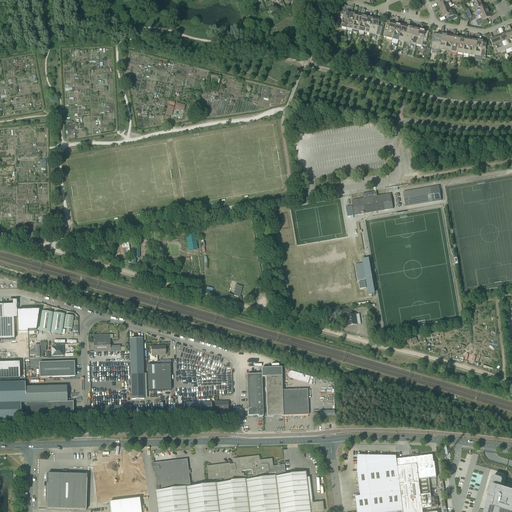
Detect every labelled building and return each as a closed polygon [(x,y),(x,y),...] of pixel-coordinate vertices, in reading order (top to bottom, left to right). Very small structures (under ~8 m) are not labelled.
[(443,4),(439,6),(441,11),(450,8),(452,7),(449,0),(444,0),(442,1),(443,4)] [(480,5),(474,8),(476,12),(478,11),(480,15),(488,11),(486,6),(481,8),(480,5)] [(450,8),(441,11),(443,17),(446,16),(449,22),(458,18),(455,10),(451,11),(450,8)] [(347,28),(351,13),(342,11),(341,15),(344,16),(343,18),(345,19),(347,22),(346,24),(342,23),(341,27),(347,28)] [(481,19),(479,20),(481,25),(487,22),(486,19),(491,17),(488,11),(480,15),(481,19)] [(351,13),(347,28),(353,30),(356,15),(351,13)] [(356,15),(353,30),(358,31),(359,27),(360,23),(362,16),(361,16),(356,15)] [(368,17),(363,16),(362,16),(360,23),(362,23),(364,26),(364,28),(359,27),(358,31),(364,33),(368,17)] [(368,17),(364,33),(370,34),(374,19),(373,19),(368,17)] [(380,20),(375,19),(374,19),(370,34),(376,35),(380,20)] [(387,21),(383,37),(392,39),(393,35),(394,31),(396,24),(395,24),(390,23),(390,22),(387,21)] [(393,39),(392,41),(397,42),(398,41),(402,26),(397,24),(396,24),(394,31),(396,31),(398,34),(398,36),(393,35),(392,39),(393,39)] [(402,26),(398,41),(404,42),(408,27),(407,27),(402,26)] [(414,28),(409,27),(408,27),(404,42),(403,46),(409,48),(410,43),(414,28)] [(414,28),(410,43),(416,45),(419,30),(418,29),(414,28)] [(419,30),(416,45),(422,46),(422,45),(425,46),(428,32),(420,30),(419,30)] [(432,44),(431,50),(432,51),(437,52),(438,51),(438,50),(439,50),(440,46),(440,42),(442,35),(441,35),(436,34),(435,40),(434,45),(432,44)] [(505,34),(500,36),(499,37),(505,51),(511,48),(509,45),(507,41),(505,34)] [(448,36),(443,35),(442,35),(440,42),(442,42),(444,45),(444,47),(440,46),(439,50),(445,51),(448,36)] [(448,36),(445,51),(451,52),(454,37),(453,37),(448,36)] [(460,38),(455,37),(454,37),(451,52),(457,53),(460,38)] [(498,37),(490,40),(493,48),(496,46),(497,47),(498,49),(496,50),(498,54),(505,51),(499,37),(498,37)] [(460,38),(457,53),(463,54),(465,39),(464,39),(460,38)] [(465,39),(463,54),(469,55),(469,51),(470,47),(471,40),(467,39),(465,39)] [(469,51),(469,55),(475,56),(475,52),(476,48),(477,41),(476,41),(471,40),(470,47),(472,47),(471,51),(469,51)] [(483,42),(478,41),(477,41),(476,48),(478,48),(480,51),(480,53),(475,52),(475,56),(474,60),(481,61),(482,59),(485,59),(484,59),(484,56),(485,56),(485,52),(486,51),(485,50),(486,43),(483,43),(483,42)] [(430,188),(403,192),(406,207),(432,202),(441,201),(439,186),(430,188)] [(361,199),(352,201),(354,216),(363,214),(393,209),(390,194),(361,199)] [(369,259),(362,261),(362,264),(355,265),(358,281),(365,280),(368,297),(375,296),(369,259)] [(243,287),(237,286),(234,296),(240,297),(243,287)] [(0,304),(0,353),(28,353),(27,333),(27,331),(36,330),(39,310),(17,311),(16,300),(12,300),(12,304),(3,305),(0,304)] [(346,311),(339,312),(340,319),(341,319),(344,318),(346,317),(348,326),(357,325),(356,315),(353,315),(353,313),(352,313),(352,310),(346,311)] [(42,311),(39,331),(50,333),(52,313),(42,311)] [(53,313),(50,333),(64,335),(65,330),(62,330),(64,314),(53,313)] [(65,315),(63,328),(72,329),(74,317),(65,315)] [(109,335),(93,336),(94,352),(124,351),(124,347),(120,347),(120,346),(110,346),(109,335)] [(142,340),(129,340),(131,400),(144,400),(142,340)] [(39,357),(39,345),(35,345),(35,351),(30,352),(30,356),(35,355),(35,357),(39,357)] [(53,347),(51,347),(51,356),(64,356),(64,346),(56,347),(56,345),(53,345),(53,347)] [(165,346),(151,347),(151,356),(165,355),(165,346)] [(160,365),(147,365),(148,391),(171,391),(170,365),(170,361),(160,362),(160,361),(160,364),(160,365)] [(74,362),(39,363),(39,378),(75,377),(74,362)] [(19,363),(0,363),(0,379),(20,379),(19,363)] [(281,368),(261,369),(262,378),(266,378),(267,416),(267,417),(283,416),(281,368)] [(261,375),(247,375),(248,416),(258,416),(258,417),(263,417),(261,375)] [(66,386),(60,387),(25,388),(25,383),(0,383),(0,420),(21,420),(20,403),(67,402),(66,386)] [(307,390),(282,391),(283,416),(308,415),(307,390)] [(73,402),(26,403),(26,416),(58,415),(58,414),(73,414),(73,402)] [(218,402),(215,402),(215,411),(228,411),(227,402),(218,403),(218,402)] [(186,408),(183,408),(183,416),(187,416),(187,414),(211,413),(211,403),(186,403),(186,408)] [(130,406),(101,407),(102,416),(102,417),(115,416),(131,416),(130,406)] [(360,497),(355,497),(357,511),(422,511),(422,509),(432,508),(429,478),(436,478),(434,462),(433,463),(432,456),(418,457),(418,455),(410,456),(410,458),(396,460),(396,456),(396,457),(395,457),(357,456),(357,472),(360,497)] [(209,474),(207,474),(208,479),(224,477),(224,483),(190,487),(156,491),(156,492),(158,511),(309,511),(308,504),(312,504),(309,478),(305,478),(305,473),(284,476),(283,466),(280,466),(280,464),(277,465),(277,467),(274,467),(274,469),(272,469),(271,460),(258,462),(258,457),(238,460),(238,464),(208,468),(209,474)] [(154,462),(151,463),(152,468),(153,468),(153,471),(155,471),(157,488),(155,489),(156,491),(190,487),(189,474),(190,474),(190,471),(188,471),(187,460),(154,464),(154,462)] [(106,470),(94,472),(98,502),(122,499),(117,463),(105,464),(106,470)] [(130,463),(117,463),(122,499),(146,496),(142,466),(131,467),(130,463)] [(47,474),(46,509),(86,510),(87,475),(68,474),(68,473),(66,471),(62,471),(60,473),(60,474),(47,474)] [(485,507),(483,511),(511,511),(511,491),(508,491),(502,489),(501,489),(501,488),(501,487),(501,486),(502,483),(502,482),(502,481),(501,480),(500,479),(494,478),(494,477),(493,477),(493,478),(492,478),(491,478),(491,479),(487,494),(487,495),(487,496),(488,497),(489,497),(491,498),(489,505),(488,505),(487,505),(486,506),(485,507)] [(141,511),(140,499),(110,503),(110,511),(141,511)]
